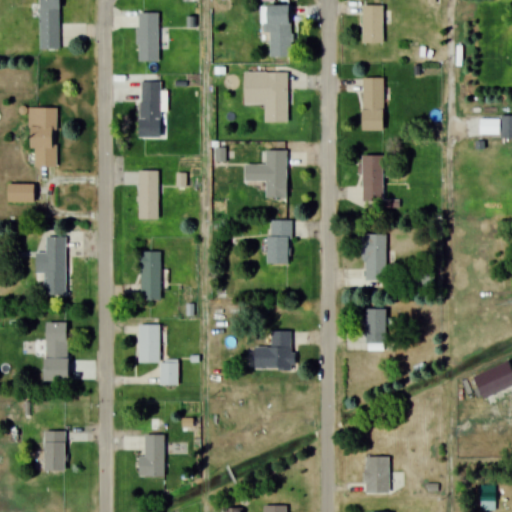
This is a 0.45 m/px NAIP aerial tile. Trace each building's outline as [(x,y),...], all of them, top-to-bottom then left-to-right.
[(39,0),(39,50),(59,50),(58,0),(39,0)] [(263,32),(269,32),(269,60),(291,60),(291,5),(263,5),(263,32)] [(362,43),(382,43),(382,5),(362,5),(362,43)] [(138,62),(157,62),(157,12),(138,12),(138,62)] [(287,123),(288,72),(244,72),(243,103),(264,103),(264,123),(287,123)] [(362,131),(383,131),(383,78),(362,78),(362,131)] [(162,139),(163,82),(139,82),(139,139),(162,139)] [(56,166),(57,108),(29,108),(29,166),(56,166)] [(511,138),(511,115),(500,116),(500,138),(511,138)] [(287,150),(266,150),(266,165),(244,165),(244,182),(266,182),(266,199),(287,199),(287,150)] [(382,156),(362,156),(362,203),(382,203),(382,156)] [(138,219),(158,219),(158,170),(138,170),(138,219)] [(35,184),(7,184),(7,202),(35,202),(35,184)] [(268,265),(291,265),(291,220),(268,220),(268,265)] [(386,286),(386,234),(363,234),(363,286),(386,286)] [(45,236),(45,252),(35,252),(35,273),(43,273),(43,295),(66,295),(67,240),(77,240),(77,236),(45,236)] [(140,299),(160,299),(160,251),(140,251),(140,299)] [(365,345),(387,345),(387,309),(365,309),(365,345)] [(44,381),(68,381),(68,322),(44,322),(44,381)] [(159,324),(139,324),(139,363),(159,363),(159,324)] [(271,347),(254,347),(254,368),(291,368),(291,331),(271,331),(271,347)] [(160,384),(177,384),(177,361),(160,361),(160,384)] [(64,472),(64,432),(44,432),(44,472),(64,472)] [(139,455),(139,477),(164,477),(164,434),(143,434),(143,455),(139,455)] [(390,494),(390,457),(365,457),(365,494),(390,494)] [(480,485),(480,510),(495,510),(495,485),(480,485)]
